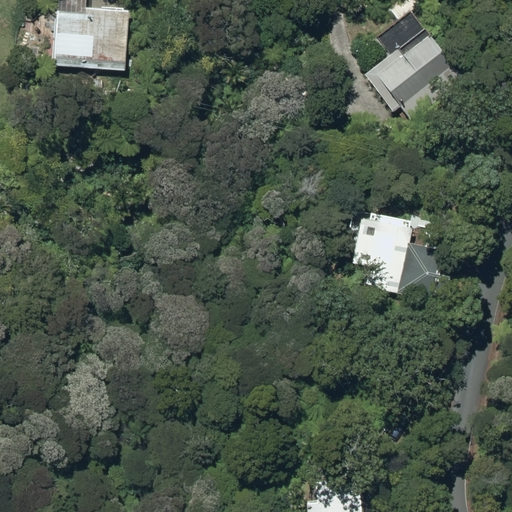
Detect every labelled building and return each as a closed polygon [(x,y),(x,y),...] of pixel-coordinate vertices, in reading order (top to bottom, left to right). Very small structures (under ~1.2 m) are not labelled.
[(426,0),(385,0),(380,4),(395,23),(426,0)] [(46,63),(118,66),(121,8),(74,5),(74,10),(49,9),(46,63)] [(439,54),(414,24),(388,45),(385,41),(351,67),(378,101),(385,96),(397,110),(422,89),(431,100),(440,93),(431,82),(448,68),(439,54)] [(343,211),(333,272),(381,279),(381,286),(443,297),(451,237),(390,227),(391,219),(343,211)] [(294,497),(294,511),(373,511),(371,473),(303,477),(304,495),(294,497)]
